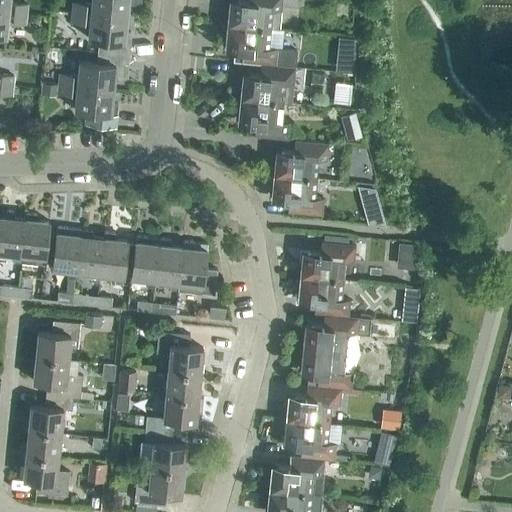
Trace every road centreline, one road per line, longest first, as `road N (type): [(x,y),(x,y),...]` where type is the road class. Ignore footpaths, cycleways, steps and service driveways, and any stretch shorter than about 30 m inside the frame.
road 1 (residential): [(152,145),(225,187),(248,218),(263,281),(267,325),(215,511)]
road 2 (residential): [(0,473),(17,298)]
road 3 (residential): [(0,166),(112,163),(152,145)]
road 4 (residential): [(152,145),(174,0)]
